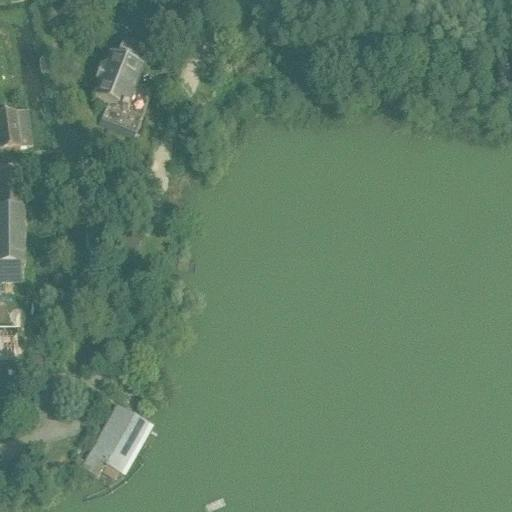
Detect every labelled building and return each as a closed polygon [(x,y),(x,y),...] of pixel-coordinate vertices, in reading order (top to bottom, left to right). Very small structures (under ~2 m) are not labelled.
[(137,66),(145,46),(127,39),(119,59),(110,55),(92,100),(108,106),(102,121),(136,135),(154,91),(139,85),(144,70),(146,71),(146,70),(137,66)] [(0,117),(0,147),(1,153),(33,149),(28,114),(0,117)] [(0,212),(25,212),(24,173),(0,173),(0,212)] [(0,212),(0,286),(21,286),(21,267),(25,267),(25,212),(0,212)] [(0,362),(19,363),(19,332),(0,331),(0,362)] [(44,357),(31,358),(34,409),(67,408),(65,377),(56,377),(45,378),(44,357)] [(91,458),(80,476),(91,482),(93,483),(97,485),(98,483),(99,482),(107,467),(123,476),(124,476),(149,429),(135,421),(117,411),(91,458)]
